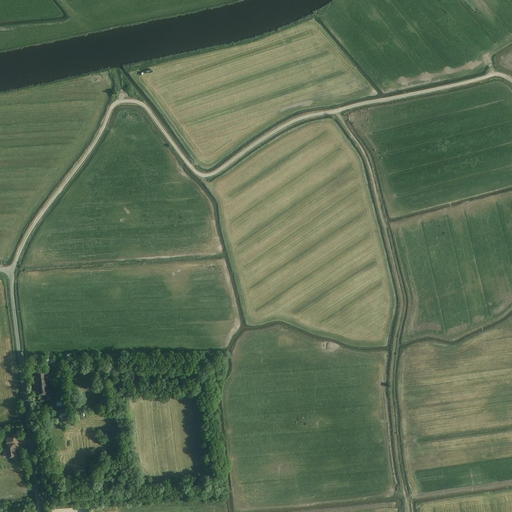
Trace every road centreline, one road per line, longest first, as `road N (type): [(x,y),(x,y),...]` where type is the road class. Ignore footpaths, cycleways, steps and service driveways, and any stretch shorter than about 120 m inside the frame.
road 1 (residential): [(10,270),(114,104),(137,103),(207,176),(308,116),(493,74),(511,82)]
road 2 (track): [(336,112),(366,158),(400,297),(389,389),(407,511)]
road 3 (unclassified): [(39,511),(10,270)]
